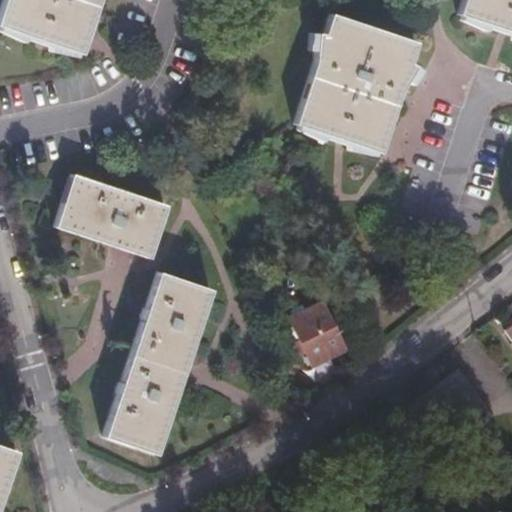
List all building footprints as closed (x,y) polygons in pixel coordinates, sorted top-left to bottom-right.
[(96,0),(1,0),(0,6),(0,27),(78,53),(96,0)] [(511,0),(462,0),(458,13),(511,30),(511,0)] [(416,42),(329,12),(293,122),(378,152),(416,42)] [(414,162),(416,150),(390,145),(387,156),(414,162)] [(163,204),(69,172),(51,225),(145,257),(163,204)] [(280,248),(254,261),(260,274),(286,261),(280,248)] [(210,290),(156,271),(102,435),(154,454),(210,290)] [(335,327),(312,279),(278,297),(301,343),(335,327)] [(453,367),(394,406),(421,443),(460,418),(469,430),(479,423),(472,411),(479,406),(453,367)] [(0,488),(13,449),(0,444),(0,488)]
